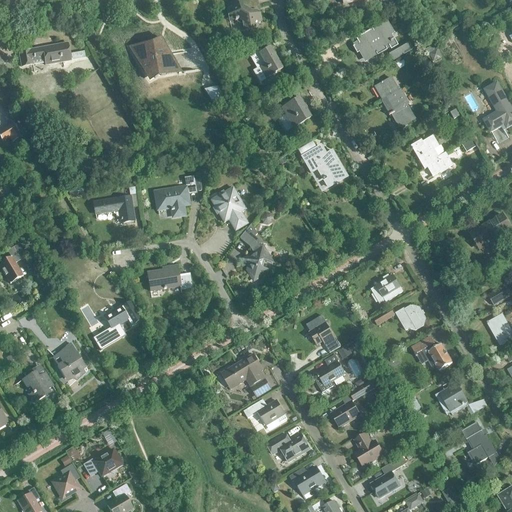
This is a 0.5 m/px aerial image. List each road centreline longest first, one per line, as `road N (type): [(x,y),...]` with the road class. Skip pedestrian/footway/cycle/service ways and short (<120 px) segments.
road 1 (residential): [(242,330),(0,475)]
road 2 (residential): [(401,235),(289,42),(277,0)]
road 3 (residential): [(401,235),(511,431)]
road 4 (residential): [(401,235),(242,330)]
road 5 (residential): [(242,330),(193,247),(138,250),(120,264)]
road 6 (residential): [(363,511),(283,372)]
road 7 (residential): [(511,168),(401,235)]
